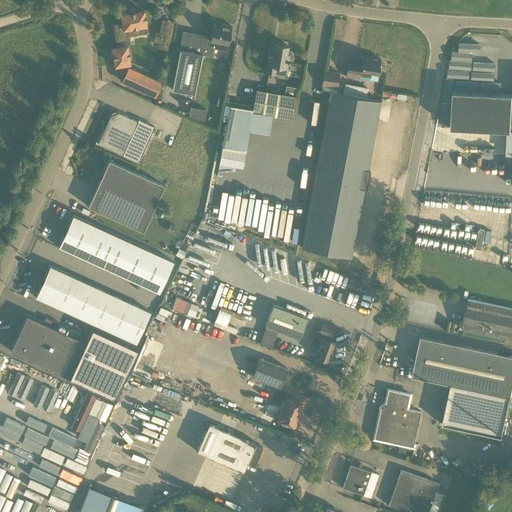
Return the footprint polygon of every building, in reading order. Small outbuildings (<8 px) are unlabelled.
[(136,13),(135,10),(129,11),(130,13),(122,15),(123,24),(114,25),(118,47),(112,48),(114,55),(112,55),(112,60),(114,59),(115,66),(119,66),(121,81),(154,95),(160,83),(129,68),(127,46),(124,47),(123,36),(147,32),(144,11),(136,13)] [(163,19),(160,32),(156,31),(154,41),(158,41),(158,46),(169,49),(174,21),(163,19)] [(216,41),(228,44),(229,41),(231,42),(232,33),(230,33),(232,26),(221,24),(220,26),(213,25),(211,38),(210,40),(216,41)] [(194,94),(202,54),(213,56),(216,41),(210,40),(211,38),(183,32),(179,50),(172,89),(194,94)] [(276,66),(287,68),(288,62),(289,62),(290,61),(292,60),(293,59),(294,57),(293,55),(291,54),(287,53),(288,46),(285,45),(285,44),(278,42),(278,44),(273,43),(271,51),(269,51),(268,56),(269,56),(266,73),(275,74),(276,66)] [(363,57),(356,56),(355,63),(348,62),(346,76),(361,79),(367,80),(377,81),(379,72),(381,72),(382,66),(379,66),(380,59),(363,57)] [(337,87),(339,72),(324,70),(322,85),(337,87)] [(291,120),(295,96),(256,89),(253,105),(252,113),(291,120)] [(213,104),(219,105),(222,94),(215,92),(213,104)] [(351,257),(364,188),(367,189),(370,170),(368,170),(374,136),(380,101),(331,92),(301,248),(351,257)] [(511,94),(453,92),(451,128),(511,131),(511,94)] [(206,120),(209,109),(192,105),(190,116),(206,120)] [(123,155),(138,122),(118,113),(110,116),(98,144),(123,155)] [(164,186),(109,160),(108,162),(109,163),(102,179),(101,179),(88,206),(143,232),(164,186)] [(159,292),(174,260),(73,214),(58,246),(159,292)] [(484,248),(487,230),(481,229),(478,247),(484,248)] [(136,343),(151,311),(50,265),(35,297),(136,343)] [(172,309),(197,316),(200,304),(175,297),(172,309)] [(511,338),(511,308),(468,299),(462,328),(511,338)] [(298,339),(300,333),(306,318),(273,306),(265,327),(298,339)] [(162,307),(157,316),(166,320),(171,311),(162,307)] [(214,325),(234,332),(235,328),(228,326),(232,312),(220,308),(214,325)] [(70,379),(87,343),(84,341),(27,315),(17,335),(18,336),(17,338),(11,351),(20,355),(20,356),(70,379)] [(313,320),(301,352),(327,361),(339,329),(313,320)] [(90,327),(84,341),(87,343),(70,379),(112,398),(135,347),(90,327)] [(510,397),(511,390),(511,355),(421,336),(412,376),(451,384),(510,397)] [(282,348),(283,339),(275,339),(274,348),(282,348)] [(280,387),(287,369),(259,359),(252,377),(280,387)] [(38,394),(46,373),(29,367),(30,366),(11,360),(3,381),(38,394)] [(48,401),(56,404),(64,384),(55,381),(48,401)] [(502,438),(510,397),(451,384),(442,425),(502,438)] [(421,411),(407,408),(410,394),(388,389),(385,404),(386,404),(385,408),(380,407),(373,438),(413,447),(421,411)] [(107,421),(114,402),(87,392),(73,427),(83,430),(89,414),(107,421)] [(305,406),(308,397),(294,392),(291,400),(286,399),(279,420),(295,426),(303,405),(305,406)] [(84,449),(92,453),(106,425),(97,421),(84,449)] [(254,466),(262,447),(256,444),(209,423),(197,451),(244,472),(247,463),(254,466)] [(10,428),(8,436),(28,442),(31,434),(10,428)] [(42,442),(38,449),(59,459),(63,452),(42,442)] [(28,474),(48,483),(56,467),(36,457),(28,474)] [(48,495),(70,504),(86,467),(64,458),(48,495)] [(478,476),(483,465),(468,460),(464,471),(478,476)] [(0,485),(7,489),(16,469),(0,461),(0,485)] [(362,494),(363,495),(366,486),(371,472),(350,464),(342,488),(362,494)] [(429,511),(439,483),(401,470),(388,505),(407,511),(429,511)] [(138,511),(141,507),(88,487),(78,511),(138,511)] [(13,498),(7,511),(24,511),(28,505),(13,498)]
